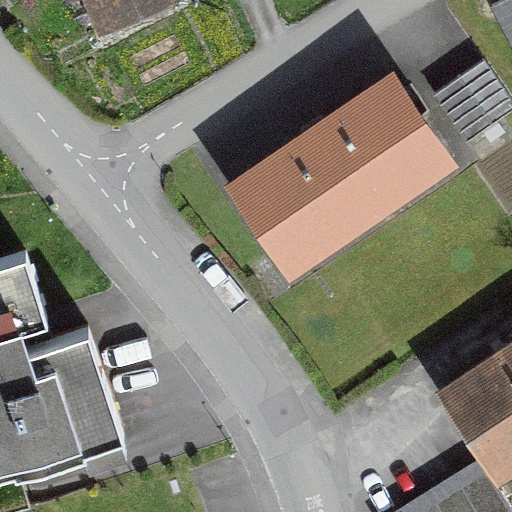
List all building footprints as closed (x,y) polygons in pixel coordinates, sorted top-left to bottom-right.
[(149,0),(93,0),(103,21),(149,0)] [(511,0),(498,0),(492,3),(511,42),(511,0)] [(511,99),(482,57),(433,91),(466,138),(511,106),(511,99)] [(290,259),(445,153),(392,75),(237,181),(290,259)] [(22,321),(47,313),(25,249),(0,257),(0,469),(14,465),(15,469),(85,445),(84,442),(123,429),(88,323),(29,342),(22,321)] [(497,466),(511,456),(511,342),(445,388),(497,466)] [(511,511),(511,508),(483,462),(401,511),(511,511)]
